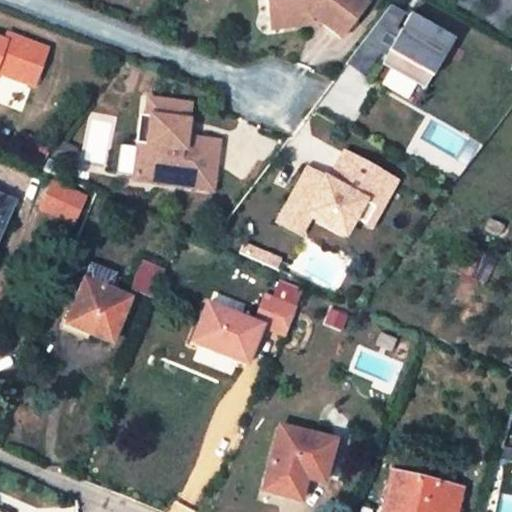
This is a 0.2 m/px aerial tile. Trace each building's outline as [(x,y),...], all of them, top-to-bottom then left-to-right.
[(263,0),(264,4),(277,15),(279,29),(301,26),(300,16),(306,15),(338,38),(364,4),(358,0),(263,0)] [(264,4),(267,30),(279,29),(277,15),(264,4)] [(394,70),(385,85),(420,104),(458,38),(414,13),(385,64),(394,70)] [(3,42),(0,40),(0,72),(33,86),(47,50),(6,34),(3,42)] [(183,103),(146,99),(144,115),(143,115),(140,143),(137,142),(133,178),(176,183),(177,173),(213,178),(217,140),(193,138),(189,142),(185,136),(186,121),(181,120),(183,103)] [(143,115),(138,115),(134,142),(137,142),(140,143),(143,115)] [(362,223),(376,231),(403,179),(345,149),(331,177),(307,164),(276,224),(304,238),(313,221),(352,241),(362,223)] [(133,180),(211,190),(213,178),(177,173),(176,183),(133,178),(133,180)] [(51,182),(45,198),(79,214),(87,196),(84,195),(85,192),(56,179),(54,183),(51,182)] [(0,228),(11,204),(0,198),(0,228)] [(128,211),(123,226),(141,234),(147,219),(128,211)] [(503,224),(490,217),(484,230),(497,236),(503,224)] [(496,259),(468,246),(455,276),(476,286),(478,282),(484,285),(496,259)] [(141,260),(130,288),(153,298),(164,272),(141,260)] [(92,263),(85,279),(69,320),(68,321),(89,329),(87,334),(111,344),(129,298),(114,291),(121,277),(116,275),(117,273),(92,263)] [(206,302),(189,342),(245,364),(261,326),(284,336),(296,307),(264,294),(253,322),(206,302)] [(85,340),(87,334),(89,329),(68,321),(69,320),(63,318),(59,328),(85,340)] [(309,387),(319,364),(285,351),(275,374),(309,387)] [(217,380),(152,353),(136,392),(170,406),(200,419),(217,380)] [(170,406),(136,392),(134,398),(167,412),(170,406)] [(333,439),(279,425),(261,490),(299,500),(305,477),(322,482),(333,439)] [(453,511),(459,489),(391,473),(381,511),(453,511)]
